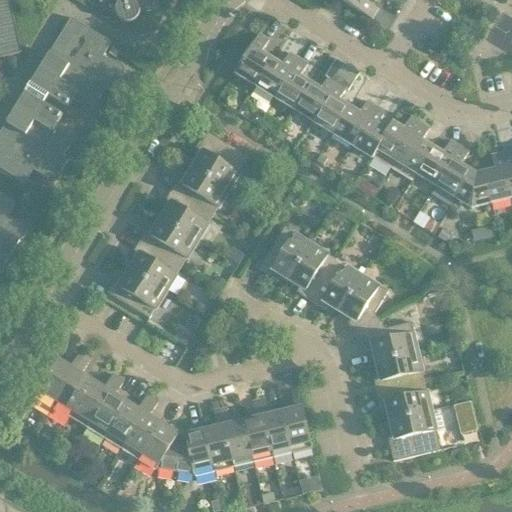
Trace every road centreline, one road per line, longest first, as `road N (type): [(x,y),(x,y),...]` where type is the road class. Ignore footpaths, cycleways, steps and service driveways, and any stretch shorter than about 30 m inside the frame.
road 1 (tertiary): [(231,0),(45,299)]
road 2 (residential): [(321,357),(190,384),(45,299)]
road 3 (residential): [(383,71),(465,119),(511,107)]
road 4 (residential): [(383,71),(265,0)]
road 5 (residential): [(353,471),(331,369),(321,357)]
road 6 (residential): [(229,287),(318,343),(321,357)]
